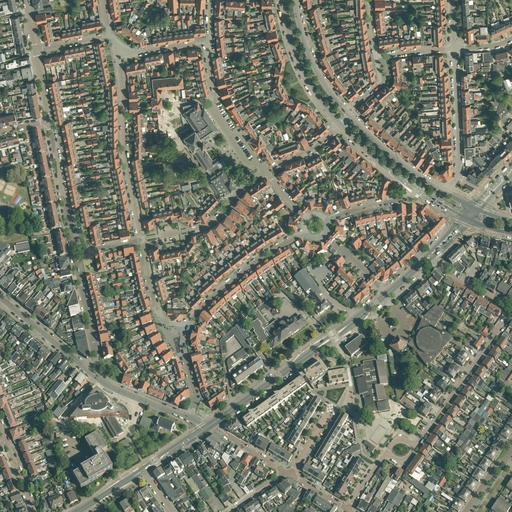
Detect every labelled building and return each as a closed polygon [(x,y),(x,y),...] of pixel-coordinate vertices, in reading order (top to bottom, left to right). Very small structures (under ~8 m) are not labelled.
[(6,14),(8,14),(13,12),(12,9),(17,8),(15,2),(3,5),(3,8),(6,7),(7,10),(6,10),(6,14)] [(310,14),(312,19),(322,16),(321,13),(324,12),(323,10),(310,14)] [(9,17),(10,24),(13,24),(19,22),(18,16),(12,17),(11,14),(5,16),(2,16),(3,19),(5,18),(9,17)] [(508,30),(504,19),(502,16),(500,17),(503,24),(500,25),(503,32),(508,30)] [(322,26),(320,21),(313,23),(314,28),(315,28),(317,27),(318,30),(325,28),(325,26),(322,26)] [(494,23),(495,27),(498,34),(503,32),(500,25),(499,21),(494,23)] [(114,23),(115,26),(114,26),(114,27),(115,31),(115,32),(116,32),(121,31),(122,32),(126,26),(125,26),(126,24),(124,23),(123,25),(122,24),(117,25),(116,23),(114,23)] [(488,31),(488,34),(489,34),(489,39),(489,38),(493,36),(493,37),(498,34),(495,27),(494,23),(493,23),(491,24),(493,28),(488,31)] [(130,29),(126,26),(122,32),(125,34),(130,38),(135,29),(134,28),(133,28),(134,25),(132,24),(130,29)] [(135,29),(130,38),(132,39),(135,41),(139,35),(135,33),(138,29),(137,28),(135,29)] [(325,29),(323,30),(318,31),(319,34),(317,34),(316,35),(318,39),(325,37),(324,32),(326,32),(325,29)] [(414,31),(414,35),(414,38),(415,46),(420,46),(424,45),(423,41),(420,41),(419,36),(417,37),(416,31),(414,31)] [(139,35),(135,41),(136,42),(138,47),(139,48),(143,47),(144,46),(147,45),(146,41),(143,41),(143,38),(142,37),(143,35),(141,34),(140,36),(139,35)] [(318,39),(319,44),(329,41),(328,38),(331,37),(331,35),(325,37),(318,39)] [(266,48),(267,50),(280,46),(278,41),(268,44),(269,47),(266,48)] [(320,48),(322,53),(329,51),(332,50),(331,47),(334,47),(333,45),(320,48)] [(274,52),(271,53),(272,56),(270,57),(270,59),(272,58),(275,57),(283,54),(281,50),(274,52)] [(502,65),(505,65),(502,52),(496,54),(498,62),(501,61),(502,65)] [(466,64),(477,63),(477,53),(473,53),(465,53),(466,57),(466,63),(466,64)] [(278,64),(281,64),(281,65),(284,66),(284,65),(285,61),(284,59),(283,54),(275,57),(272,58),(274,62),(278,61),(279,61),(278,64)] [(325,54),(319,58),(321,62),(333,56),(332,54),(326,57),(325,54)] [(25,62),(30,61),(29,56),(18,58),(18,59),(13,60),(14,62),(8,63),(9,64),(4,65),(5,69),(25,65),(25,62)] [(321,62),(323,67),(330,63),(329,61),(334,58),(333,56),(321,62)] [(466,70),(468,70),(478,69),(478,71),(490,70),(490,62),(486,62),(483,62),(477,63),(466,64),(466,70)] [(325,72),(326,71),(337,65),(336,63),(331,66),(330,63),(323,67),(325,72)] [(278,64),(278,65),(278,67),(273,66),(273,70),(283,73),(284,69),(283,69),(284,66),(281,65),(281,64),(278,64)] [(32,70),(31,65),(21,67),(22,69),(13,71),(13,74),(32,70)] [(326,71),(328,76),(335,73),(333,70),(338,67),(337,65),(326,71)] [(33,77),(32,70),(13,74),(5,76),(6,80),(5,80),(7,86),(15,84),(14,76),(23,75),(23,76),(28,75),(29,78),(33,77)] [(283,73),(273,70),(272,70),(271,75),(276,76),(275,79),(278,79),(278,78),(281,79),(282,76),(283,73)] [(332,82),(343,74),(342,72),(337,75),(335,73),(329,78),(332,82)] [(335,86),(341,81),(344,80),(342,77),(344,76),(343,74),(332,82),(335,86)] [(394,78),(393,81),(400,84),(402,79),(399,78),(399,74),(394,75),(394,78)] [(183,87),(182,76),(152,79),(154,98),(151,98),(152,111),(158,111),(158,106),(162,106),(161,99),(160,99),(160,91),(162,91),(162,89),(183,87)] [(281,79),(278,78),(278,79),(275,79),(275,83),(275,84),(272,85),(274,89),(275,89),(282,85),(281,82),(281,80),(281,79)] [(503,80),(505,86),(506,88),(508,90),(511,86),(511,84),(509,78),(503,80)] [(15,86),(16,89),(35,85),(34,80),(27,81),(27,84),(15,86)] [(343,84),(341,81),(335,86),(338,90),(349,82),(348,80),(343,84)] [(462,87),(467,87),(467,89),(478,88),(478,86),(468,86),(468,83),(469,83),(469,80),(462,81),(462,87)] [(398,89),(400,84),(393,81),(391,85),(389,87),(393,92),(398,88),(398,89)] [(338,90),(341,94),(347,89),(346,87),(350,84),(349,82),(338,90)] [(348,97),(360,86),(358,84),(354,88),(353,87),(345,93),(348,97)] [(219,89),(221,94),(228,91),(228,89),(233,88),(232,85),(219,89)] [(271,94),(272,96),(284,89),(282,85),(275,89),(274,89),(273,90),(274,92),(271,94)] [(383,89),(392,99),(393,98),(391,95),(393,94),(386,85),(383,89)] [(361,88),(360,86),(348,97),(351,100),(353,98),(354,98),(356,96),(359,93),(357,91),(361,88)] [(273,98),(276,96),(277,98),(279,97),(286,94),(284,89),(272,96),(273,98)] [(390,100),(392,99),(383,89),(379,92),(386,100),(388,98),(390,100)] [(228,91),(221,94),(222,98),(230,95),(235,93),(234,91),(231,92),(230,90),(228,91)] [(384,101),(386,100),(379,92),(376,95),(380,101),(381,101),(384,105),(386,104),(384,101)] [(288,96),(286,94),(279,97),(281,102),(284,100),(284,101),(288,103),(289,100),(290,101),(291,98),(290,97),(288,96)] [(291,104),(290,106),(289,108),(293,110),(297,100),(294,99),(291,98),(290,101),(289,100),(288,103),(291,104)] [(302,109),(303,106),(302,106),(303,103),(300,102),(301,101),(297,100),(293,110),(297,112),(299,108),(301,109),(302,109)] [(358,108),(361,111),(372,101),(371,100),(367,103),(365,101),(362,104),(360,106),(358,108)] [(374,103),(372,101),(361,111),(364,115),(373,107),(372,105),(374,103)] [(489,102),(489,105),(493,105),(494,110),(498,110),(500,102),(501,101),(495,102),(489,102)] [(206,111),(204,107),(201,109),(199,106),(200,106),(197,102),(194,105),(192,107),(192,106),(190,104),(183,106),(184,112),(183,112),(184,114),(185,119),(187,118),(192,125),(204,143),(207,140),(206,138),(219,129),(215,123),(213,121),(206,111)] [(496,115),(501,119),(504,116),(509,111),(500,102),(498,110),(496,115)] [(303,103),(302,106),(303,106),(302,109),(305,110),(305,111),(303,112),(306,116),(313,110),(310,107),(309,107),(308,105),(304,104),(303,103)] [(235,106),(233,107),(228,110),(231,114),(242,107),(241,105),(236,108),(235,106)] [(242,107),(231,114),(233,118),(240,114),(239,111),(243,109),(242,107)] [(310,119),(316,114),(313,110),(306,116),(303,119),(304,121),(306,119),(307,121),(310,119)] [(368,113),(363,119),(366,122),(376,113),(374,111),(370,115),(368,113)] [(240,114),(233,118),(235,121),(236,122),(247,115),(246,113),(245,114),(242,116),(240,114)] [(366,122),(370,126),(375,120),(373,118),(377,114),(376,113),(366,122)] [(316,114),(310,119),(307,121),(309,123),(307,124),(309,126),(319,117),(316,114)] [(238,126),(245,122),(247,120),(246,118),(248,117),(247,115),(236,122),(238,126)] [(511,123),(511,124),(504,116),(501,119),(506,124),(508,126),(511,130),(511,123)] [(242,127),(244,129),(251,125),(249,123),(254,119),(253,117),(242,125),(242,127)] [(310,128),(312,126),(313,128),(316,126),(322,121),(319,117),(309,126),(310,128)] [(370,126),(373,129),(383,119),(381,118),(377,122),(375,120),(370,126)] [(373,129),(377,133),(383,127),(381,125),(384,121),(383,119),(373,129)] [(273,132),(273,131),(277,129),(271,120),(258,129),(258,128),(255,131),(250,134),(253,138),(251,140),(254,145),(265,137),(269,134),(270,134),(273,132)] [(323,122),(317,127),(316,129),(317,131),(313,135),(314,136),(326,125),(323,122)] [(206,170),(219,161),(217,157),(212,160),(202,144),(204,143),(192,125),(182,132),(180,133),(181,137),(183,137),(184,137),(192,150),(192,151),(193,155),(195,154),(197,157),(196,157),(196,158),(197,161),(200,161),(201,163),(201,164),(202,168),(204,167),(206,170)] [(257,127),(254,129),(251,125),(244,129),(246,132),(247,133),(249,132),(250,134),(255,131),(258,128),(257,127)] [(329,129),(326,125),(314,136),(316,138),(320,134),(322,136),(325,133),(327,131),(329,129)] [(378,133),(382,137),(391,127),(389,125),(385,129),(383,128),(378,133)] [(134,135),(136,135),(142,134),(144,134),(144,131),(142,131),(142,127),(134,127),(134,135)] [(385,140),(391,134),(389,133),(392,128),(391,127),(382,137),(385,140)] [(506,158),(511,151),(511,150),(496,134),(491,129),(490,133),(494,137),(489,141),(496,148),(506,158)] [(309,145),(304,136),(303,133),(300,134),(300,132),(298,133),(305,147),(309,145)] [(389,144),(390,143),(398,134),(396,132),(393,136),(391,134),(385,140),(389,144)] [(496,134),(511,150),(511,141),(507,136),(505,138),(498,132),(496,134)] [(301,149),(305,147),(298,133),(296,134),(298,139),(296,140),(301,149)] [(268,150),(269,149),(271,148),(275,145),(275,141),(266,147),(265,145),(266,144),(263,141),(271,136),(270,134),(269,134),(265,137),(254,145),(257,150),(260,148),(263,153),(268,150)] [(400,135),(398,134),(390,143),(393,147),(398,141),(400,139),(398,137),(400,135)] [(471,135),(464,135),(465,145),(471,144),(471,146),(475,146),(474,140),(471,140),(471,135)] [(326,149),(327,151),(339,140),(336,137),(334,139),(333,138),(331,140),(332,141),(329,143),(330,145),(326,149)] [(295,140),(293,141),(292,138),(290,139),(294,151),(299,149),(297,143),(295,140)] [(394,148),(398,151),(406,140),(405,139),(403,141),(401,139),(394,148)] [(342,143),(339,140),(327,151),(329,152),(333,149),(335,150),(342,143)] [(406,140),(398,151),(402,154),(408,145),(406,144),(408,141),(406,140)] [(283,141),(281,142),(285,154),(289,153),(286,143),(284,144),(283,141)] [(339,155),(340,154),(349,145),(346,141),(340,147),(342,149),(337,154),(339,155)] [(345,156),(347,154),(353,148),(349,145),(340,154),(339,155),(341,157),(341,156),(343,154),(345,156)] [(402,154),(405,157),(414,146),(412,145),(411,147),(408,145),(402,154)] [(414,146),(405,157),(409,160),(416,151),(414,150),(416,148),(414,146)] [(488,175),(497,167),(491,161),(485,156),(484,154),(481,157),(479,155),(480,155),(480,154),(478,154),(478,151),(475,151),(475,146),(465,147),(465,158),(471,157),(471,158),(475,161),(480,167),(488,175)] [(346,162),(347,161),(356,152),(353,148),(347,154),(349,156),(345,161),(346,162)] [(491,161),(497,167),(506,158),(496,148),(493,150),(492,149),(491,150),(494,153),(493,154),(491,152),(488,155),(486,153),(485,154),(486,155),(485,156),(491,161)] [(411,161),(414,163),(424,151),(422,149),(419,154),(417,153),(411,161)] [(425,149),(424,151),(414,163),(418,166),(424,158),(422,157),(427,150),(425,149)] [(262,157),(264,160),(272,155),(268,150),(263,153),(264,155),(262,156),(262,157)] [(360,155),(356,152),(347,161),(346,162),(348,164),(349,163),(352,159),(355,161),(360,155)] [(268,164),(274,160),(272,155),(264,160),(266,163),(268,163),(268,164)] [(419,167),(423,169),(432,157),(430,155),(427,160),(425,159),(419,167)] [(355,170),(356,169),(364,159),(361,156),(356,162),(358,163),(353,169),(355,170)] [(434,158),(432,157),(423,169),(427,172),(432,164),(430,163),(434,158)] [(315,158),(311,160),(314,166),(317,165),(318,168),(320,167),(315,158)] [(361,167),(363,168),(368,162),(364,159),(356,169),(355,170),(357,172),(361,167)] [(445,168),(442,170),(447,178),(452,175),(451,174),(452,174),(452,165),(451,159),(441,160),(442,164),(445,163),(445,168)] [(296,168),(299,167),(300,170),(302,170),(299,160),(294,162),(296,168)] [(314,166),(311,160),(306,162),(310,169),(312,167),(314,170),(316,169),(314,166)] [(223,166),(219,161),(206,170),(210,175),(206,178),(219,197),(223,194),(223,195),(230,191),(237,187),(230,177),(223,166)] [(362,177),(363,176),(372,166),(368,162),(363,168),(365,170),(361,175),(362,177)] [(290,174),(293,173),(289,163),(284,165),(287,172),(289,171),(290,174)] [(372,166),(363,176),(362,177),(364,178),(369,173),(371,175),(376,169),(372,166)] [(484,180),(488,175),(480,167),(479,168),(476,170),(475,169),(474,169),(475,171),(478,174),(476,176),(483,179),(484,180)] [(435,169),(431,175),(440,181),(441,181),(447,178),(442,170),(439,172),(435,169)] [(479,184),(484,180),(483,179),(476,176),(478,174),(475,171),(474,169),(473,169),(469,173),(467,178),(479,184)] [(284,170),(281,172),(285,179),(289,177),(284,170)] [(281,182),(285,179),(281,172),(277,175),(281,182)] [(260,181),(264,188),(266,190),(270,187),(271,186),(270,184),(267,179),(265,180),(264,178),(260,181)] [(380,182),(379,185),(386,187),(388,183),(380,181),(380,180),(375,179),(374,179),(374,181),(380,182)] [(267,192),(266,190),(264,188),(260,181),(256,184),(260,191),(263,189),(266,193),(267,192)] [(256,184),(252,187),(260,198),(261,196),(258,192),(260,191),(256,184)] [(289,192),(292,196),(303,186),(302,184),(300,186),(298,184),(289,192)] [(292,196),(295,199),(302,192),(301,190),(304,187),(303,186),(292,196)] [(258,199),(260,198),(252,187),(248,189),(253,196),(255,194),(258,199)] [(343,190),(341,191),(346,205),(350,203),(347,194),(345,195),(343,190)] [(246,191),(243,194),(254,205),(256,203),(252,200),(254,198),(246,191)] [(243,194),(240,197),(247,204),(249,203),(253,206),(254,205),(243,194)] [(208,197),(210,199),(215,204),(219,200),(213,195),(212,197),(209,195),(208,197)] [(270,209),(282,200),(279,196),(271,202),(273,204),(269,207),(270,209)] [(314,198),(310,199),(311,207),(315,206),(318,206),(318,202),(315,202),(314,198)] [(206,199),(204,200),(206,203),(212,208),(215,204),(210,199),(208,201),(206,199)] [(239,199),(236,203),(248,212),(249,210),(245,207),(247,205),(239,199)] [(311,207),(310,199),(305,200),(306,204),(302,207),(301,208),(300,209),(301,209),(299,210),(302,213),(305,210),(308,207),(311,207)] [(321,207),(325,208),(327,201),(323,199),(322,203),(318,202),(318,206),(321,207)] [(212,208),(206,203),(204,200),(202,202),(205,205),(203,207),(208,211),(212,208)] [(285,203),(282,200),(270,209),(271,211),(275,207),(277,209),(285,203)] [(333,211),(331,206),(332,203),(327,201),(325,208),(328,210),(329,213),(333,211)] [(236,203),(233,206),(241,212),(243,210),(247,214),(248,212),(236,203)] [(181,218),(185,221),(189,214),(190,214),(192,210),(193,209),(191,208),(192,207),(191,204),(187,205),(189,209),(190,208),(191,209),(188,213),(185,211),(181,218)] [(15,213),(14,212),(10,211),(9,213),(4,211),(5,209),(0,206),(0,223),(5,225),(4,228),(8,229),(9,229),(10,225),(7,224),(9,221),(11,222),(15,213)] [(176,215),(176,212),(173,212),(171,206),(169,206),(170,210),(167,210),(168,217),(176,215)] [(421,206),(417,206),(417,214),(418,214),(417,215),(422,219),(423,218),(424,219),(426,218),(434,225),(433,226),(434,227),(436,225),(436,224),(437,224),(436,223),(438,220),(428,211),(429,210),(424,206),(423,208),(421,206)] [(159,219),(168,217),(167,210),(164,211),(164,207),(159,208),(160,212),(162,211),(163,214),(158,215),(159,219)] [(232,208),(229,211),(242,220),(243,218),(239,215),(240,213),(232,208)] [(154,220),(159,219),(158,215),(163,214),(162,211),(160,212),(155,212),(154,209),(152,210),(154,220)] [(180,211),(176,212),(176,215),(181,218),(185,211),(181,209),(180,211)] [(297,212),(296,213),(293,217),(290,216),(289,221),(296,222),(297,218),(301,215),(302,213),(299,210),(298,212),(297,212)] [(241,221),(242,220),(229,211),(227,215),(235,221),(237,219),(241,221)] [(193,217),(190,214),(189,214),(185,221),(189,223),(189,225),(193,225),(192,218),(193,217)] [(226,216),(223,219),(235,229),(236,228),(232,224),(234,222),(226,216)] [(235,229),(223,219),(220,222),(228,229),(229,227),(233,231),(235,229)] [(436,225),(434,227),(428,233),(426,235),(431,239),(439,231),(445,224),(440,220),(439,220),(438,220),(436,223),(437,224),(436,224),(436,225)] [(292,226),(294,230),(297,229),(296,226),(296,222),(289,221),(288,226),(292,226)] [(340,226),(338,222),(338,221),(335,223),(336,226),(336,230),(343,231),(344,226),(340,226)] [(277,227),(275,223),(274,222),(272,223),(279,234),(283,232),(279,225),(277,227)] [(226,233),(220,223),(216,225),(224,238),(225,237),(224,234),(226,233)] [(270,228),(271,230),(275,237),(279,234),(272,223),(270,224),(272,226),(270,228)] [(212,228),(217,236),(218,238),(220,237),(222,239),(224,238),(216,225),(212,228)] [(269,231),(266,227),(264,228),(271,239),(275,237),(271,230),(269,231)] [(215,237),(211,228),(207,230),(213,244),(215,243),(213,238),(215,237)] [(271,239),(264,228),(262,229),(265,233),(263,235),(267,241),(271,239)] [(213,244),(207,230),(203,232),(207,241),(209,240),(211,245),(213,244)] [(331,237),(330,239),(332,242),(334,240),(335,239),(336,239),(339,235),(343,236),(343,231),(336,230),(335,234),(333,236),(332,237),(331,237)] [(429,240),(429,239),(424,234),(422,236),(418,232),(417,234),(426,244),(427,243),(426,243),(429,240)] [(254,234),(255,235),(262,246),(263,245),(262,245),(266,242),(261,236),(260,234),(257,235),(256,233),(254,234)] [(192,237),(189,241),(196,246),(196,245),(198,242),(196,241),(195,234),(191,235),(192,237)] [(258,248),(262,246),(255,235),(254,234),(252,235),(256,240),(253,242),(258,248)] [(423,247),(426,244),(417,234),(415,235),(419,239),(417,241),(423,247)] [(254,251),(258,248),(253,242),(251,243),(248,238),(246,240),(254,251)] [(350,244),(353,247),(358,241),(355,238),(354,239),(352,241),(350,244)] [(479,247),(480,243),(480,241),(477,240),(476,242),(475,241),(474,242),(471,238),(470,238),(469,238),(468,239),(469,240),(468,241),(468,240),(466,242),(466,243),(465,244),(463,246),(465,248),(467,250),(471,246),(473,248),(478,249),(479,247)] [(300,249),(304,251),(307,244),(304,242),(303,239),(299,241),(301,246),(300,249)] [(331,243),(332,242),(330,239),(328,241),(327,241),(327,242),(324,245),(321,245),(322,253),(327,252),(326,249),(330,245),(330,244),(331,244),(331,243)] [(365,250),(374,241),(372,239),(369,243),(367,241),(362,247),(365,250)] [(420,250),(423,247),(417,241),(415,242),(411,239),(410,240),(420,250)] [(499,260),(499,258),(500,255),(500,253),(499,253),(500,248),(501,247),(500,247),(500,246),(501,246),(500,246),(501,244),(500,244),(501,243),(498,242),(498,241),(497,241),(497,240),(496,240),(495,239),(495,240),(494,240),(494,241),(493,241),(493,243),(492,250),(496,251),(496,252),(497,252),(495,259),(499,260)] [(245,241),(248,245),(245,247),(250,253),(253,251),(254,251),(246,240),(245,241)] [(420,250),(410,240),(408,241),(412,245),(410,247),(414,252),(415,253),(419,250),(419,251),(420,250)] [(478,249),(478,251),(484,252),(483,256),(486,257),(488,251),(488,250),(490,245),(490,242),(489,241),(489,242),(488,242),(488,241),(486,241),(487,240),(484,240),(483,240),(482,241),(482,243),(482,244),(481,248),(479,247),(478,249)] [(189,241),(186,245),(193,250),(195,251),(197,249),(199,250),(201,249),(196,245),(196,246),(189,241)] [(353,247),(356,250),(359,248),(361,246),(361,245),(362,244),(358,241),(353,247)] [(375,242),(374,241),(365,250),(368,254),(374,247),(372,246),(375,242)] [(0,268),(0,267),(0,265),(2,263),(5,265),(10,259),(7,256),(10,251),(8,249),(10,247),(7,244),(1,251),(2,252),(0,254),(0,268)] [(311,245),(307,244),(304,251),(309,253),(310,249),(314,250),(314,246),(311,245)] [(506,259),(507,254),(509,245),(506,244),(506,245),(503,244),(502,249),(501,255),(500,255),(499,258),(503,259),(503,258),(506,259)] [(190,254),(193,250),(186,245),(183,249),(180,250),(181,253),(188,252),(190,254)] [(237,247),(237,248),(245,257),(249,254),(244,248),(242,250),(238,245),(237,247)] [(317,246),(314,246),(314,250),(317,250),(317,254),(322,253),(321,245),(317,246)] [(283,250),(283,251),(290,262),(291,261),(294,259),(291,255),(294,253),(290,246),(287,248),(287,249),(284,251),(283,250)] [(376,246),(374,247),(368,254),(372,257),(381,247),(379,246),(378,247),(376,246)] [(456,251),(465,260),(467,262),(469,261),(466,258),(464,256),(463,256),(462,255),(466,252),(461,246),(456,251)] [(241,260),(245,257),(237,248),(237,247),(235,248),(239,252),(236,254),(241,260)] [(381,247),(372,257),(373,257),(376,260),(381,254),(379,252),(382,249),(381,247)] [(408,247),(406,249),(404,247),(403,249),(412,257),(415,254),(408,247)] [(408,261),(412,257),(403,249),(401,250),(403,252),(401,254),(403,255),(408,261)] [(237,263),(241,260),(236,254),(234,255),(231,251),(229,252),(230,253),(237,263)] [(290,263),(290,262),(283,251),(279,253),(283,260),(285,259),(288,264),(290,263)] [(456,251),(452,255),(457,261),(461,257),(462,258),(461,259),(463,261),(468,266),(469,264),(467,262),(465,260),(456,251)] [(237,263),(230,253),(229,252),(228,254),(231,258),(229,260),(234,266),(237,263)] [(285,263),(283,260),(279,253),(275,256),(282,268),(284,267),(282,264),(285,263)] [(396,255),(405,264),(408,261),(403,255),(401,257),(397,254),(396,255)] [(394,260),(401,268),(405,264),(396,255),(394,257),(396,258),(394,260)] [(461,265),(457,261),(452,255),(447,259),(452,265),(453,265),(455,266),(455,268),(462,272),(465,269),(461,265)] [(53,265),(53,268),(70,264),(68,256),(56,259),(57,262),(59,261),(60,263),(53,265)] [(274,256),(275,257),(271,259),(275,265),(278,264),(281,269),(282,268),(275,256),(274,256)] [(333,263),(336,266),(341,259),(338,256),(336,259),(335,259),(333,261),(334,262),(333,263)] [(225,263),(222,259),(222,258),(220,260),(221,260),(229,271),(229,270),(232,267),(227,261),(225,263)] [(345,262),(341,259),(336,266),(339,269),(340,268),(343,266),(342,265),(345,262)] [(384,282),(393,275),(387,268),(385,266),(379,259),(373,264),(373,265),(369,268),(375,276),(374,276),(373,277),(371,278),(374,282),(376,281),(377,281),(376,281),(377,280),(378,279),(380,278),(382,279),(381,280),(382,282),(384,282)] [(229,271),(221,260),(220,260),(219,261),(222,265),(220,267),(226,273),(229,271)] [(266,263),(273,273),(274,274),(275,272),(272,268),(274,266),(270,260),(266,263)] [(387,261),(395,271),(399,268),(394,262),(392,264),(389,260),(387,261)] [(396,272),(395,271),(387,261),(386,263),(387,264),(385,266),(387,268),(393,275),(396,272)] [(262,266),(266,272),(268,274),(270,272),(272,275),(274,274),(273,273),(266,263),(262,266)] [(222,276),(226,273),(220,267),(218,269),(214,264),(213,266),(222,276)] [(211,267),(212,268),(215,271),(213,273),(217,279),(221,276),(221,277),(222,276),(213,266),(211,267)] [(262,266),(258,268),(265,278),(266,279),(267,278),(264,274),(266,272),(262,266)] [(266,279),(265,278),(258,268),(254,271),(259,277),(261,276),(266,283),(268,282),(266,279)] [(12,270),(13,271),(16,273),(13,276),(12,276),(2,288),(3,289),(5,291),(5,290),(6,291),(12,284),(10,282),(14,277),(19,271),(16,269),(12,270)] [(334,280),(336,282),(336,281),(345,272),(345,271),(345,272),(341,269),(336,275),(338,276),(334,280)] [(297,282),(307,274),(303,270),(294,278),(297,282)] [(429,281),(433,285),(437,281),(439,283),(441,280),(443,283),(449,286),(451,287),(454,282),(447,277),(446,279),(445,278),(444,278),(443,277),(439,273),(438,271),(436,270),(431,275),(433,277),(429,281)] [(488,274),(483,271),(478,279),(483,282),(484,281),(485,280),(487,282),(487,283),(494,272),(491,270),(488,274)] [(2,287),(2,288),(12,276),(13,276),(16,273),(13,271),(6,279),(4,278),(0,282),(0,286),(1,288),(2,287)] [(59,286),(61,285),(60,279),(68,277),(68,276),(72,276),(71,271),(61,273),(61,275),(55,276),(55,279),(45,281),(45,284),(50,283),(53,283),(55,287),(59,286)] [(248,275),(257,285),(257,286),(259,284),(255,280),(258,278),(253,272),(249,275),(249,274),(248,275)] [(349,275),(345,272),(336,281),(336,282),(337,283),(339,281),(341,283),(343,281),(349,275)] [(206,273),(205,274),(205,275),(213,284),(217,281),(212,275),(210,277),(207,274),(206,273)] [(205,275),(205,274),(203,276),(207,280),(204,281),(210,287),(213,284),(205,275)] [(307,274),(297,282),(306,294),(307,294),(309,297),(309,296),(313,302),(312,303),(313,305),(315,303),(317,306),(315,308),(318,310),(316,312),(318,314),(320,313),(329,307),(324,301),(323,302),(319,296),(322,294),(307,274)] [(256,287),(257,286),(257,285),(248,275),(245,278),(250,284),(252,283),(256,287)] [(343,288),(352,278),(349,275),(343,281),(345,283),(341,287),(343,288)] [(485,287),(490,290),(494,283),(492,282),(496,277),(493,275),(485,287)] [(15,298),(16,297),(24,286),(29,280),(27,278),(24,280),(11,295),(12,296),(12,297),(14,298),(15,298)] [(250,284),(245,278),(241,280),(250,292),(251,290),(248,286),(250,284)] [(344,290),(345,289),(348,286),(350,288),(355,282),(352,279),(353,278),(352,278),(343,288),(344,290)] [(361,287),(368,296),(372,292),(373,290),(372,289),(370,289),(369,287),(372,285),(373,284),(374,282),(371,278),(370,280),(369,280),(369,281),(368,281),(366,283),(364,281),(360,284),(359,285),(361,287)] [(501,294),(506,286),(505,285),(508,279),(507,278),(507,279),(505,279),(498,291),(499,292),(501,294)] [(10,294),(11,295),(24,280),(22,279),(15,287),(13,285),(7,292),(8,292),(7,293),(9,294),(10,294)] [(202,283),(200,280),(199,279),(197,280),(198,281),(206,290),(210,287),(204,281),(202,283)] [(490,290),(494,293),(502,281),(500,279),(498,282),(496,281),(494,283),(490,290)] [(198,281),(197,280),(196,282),(198,284),(196,286),(202,293),(206,290),(198,281)] [(252,294),(250,292),(241,280),(240,281),(241,282),(238,284),(242,290),(245,289),(250,296),(252,294)] [(424,281),(419,286),(425,292),(428,289),(429,289),(428,290),(431,293),(433,291),(434,293),(437,291),(432,286),(430,288),(424,281)] [(511,281),(508,288),(506,286),(501,294),(504,296),(504,295),(506,296),(511,286),(511,281)] [(67,286),(66,282),(61,285),(59,286),(55,287),(53,289),(54,290),(60,288),(60,290),(61,294),(64,293),(67,293),(70,293),(70,292),(72,291),(71,285),(67,286)] [(359,285),(357,282),(355,284),(360,290),(358,292),(364,299),(368,296),(361,287),(359,285)] [(453,293),(452,295),(450,298),(452,299),(460,286),(455,283),(452,287),(455,289),(453,292),(453,293)] [(240,300),(241,298),(243,297),(239,293),(241,291),(236,285),(229,291),(232,294),(235,291),(238,294),(236,296),(240,300)] [(23,305),(29,299),(27,297),(32,292),(36,287),(34,286),(30,291),(20,302),(21,304),(23,305)] [(428,295),(425,292),(419,286),(415,290),(420,296),(422,299),(425,296),(426,297),(428,295)] [(462,294),(465,289),(460,286),(452,299),(451,301),(453,302),(456,297),(458,294),(461,296),(462,294)] [(360,302),(364,299),(358,292),(356,293),(353,290),(354,289),(353,287),(351,290),(359,301),(360,302)] [(22,292),(17,298),(16,299),(17,300),(16,300),(18,302),(18,301),(20,302),(30,291),(28,289),(24,294),(22,292)] [(191,291),(200,300),(203,296),(198,291),(196,293),(192,289),(191,291)] [(71,298),(68,307),(70,306),(78,304),(75,290),(74,291),(72,296),(71,298)] [(351,298),(356,304),(359,301),(351,290),(344,296),(347,299),(351,295),(352,296),(351,298)] [(461,307),(463,308),(472,293),(467,290),(463,297),(466,299),(461,307)] [(189,295),(191,298),(197,303),(200,300),(191,291),(189,292),(190,293),(189,295)] [(225,295),(233,304),(234,305),(235,303),(232,299),(236,296),(238,294),(235,291),(232,294),(229,291),(225,295)] [(29,310),(39,297),(42,294),(40,292),(33,301),(31,299),(25,307),(25,308),(26,309),(27,309),(29,310)] [(40,301),(46,293),(44,292),(42,294),(39,297),(29,310),(30,311),(30,312),(31,313),(32,312),(32,313),(38,306),(38,307),(42,303),(40,301)] [(418,298),(413,292),(408,296),(415,304),(417,307),(419,308),(421,306),(418,303),(417,303),(416,301),(415,300),(418,298)] [(133,301),(134,301),(147,297),(147,296),(146,297),(145,293),(137,295),(138,298),(133,300),(133,301)] [(477,296),(472,293),(463,308),(465,310),(469,302),(472,304),(477,296)] [(193,307),(197,303),(191,298),(189,295),(187,294),(186,296),(188,298),(186,300),(193,307)] [(183,314),(185,314),(186,309),(182,309),(183,302),(180,301),(180,300),(182,298),(178,295),(177,301),(177,306),(177,308),(176,317),(182,318),(183,314)] [(232,306),(234,305),(233,304),(225,295),(222,298),(227,303),(229,302),(232,306)] [(412,307),(415,304),(408,296),(403,300),(408,306),(405,308),(406,308),(411,314),(412,313),(414,316),(417,313),(412,307)] [(478,311),(484,301),(479,297),(473,307),(476,308),(471,315),(474,317),(477,313),(478,311)] [(216,301),(225,311),(226,311),(228,310),(226,308),(228,306),(221,298),(217,301),(216,301)] [(136,310),(150,306),(148,301),(140,304),(141,307),(135,308),(136,310)] [(216,301),(213,304),(219,311),(221,309),(225,313),(226,311),(225,311),(216,301)] [(424,303),(430,310),(433,308),(430,305),(426,301),(424,303)] [(489,304),(484,301),(478,311),(477,313),(478,314),(479,313),(483,315),(485,311),(489,304)] [(34,315),(36,317),(36,316),(38,318),(44,311),(41,308),(44,306),(45,305),(42,303),(38,307),(39,308),(35,313),(34,314),(34,315)] [(430,310),(424,303),(422,305),(429,312),(430,310)] [(78,304),(70,306),(68,307),(66,309),(69,308),(69,311),(71,317),(81,315),(78,304)] [(170,317),(176,317),(177,308),(171,308),(171,304),(168,304),(167,308),(166,309),(166,311),(167,312),(167,313),(170,313),(170,317)] [(213,304),(210,308),(219,318),(221,316),(217,312),(219,311),(213,304)] [(484,316),(489,319),(491,316),(492,314),(496,308),(491,305),(487,311),(484,316)] [(419,329),(418,328),(412,340),(411,341),(408,345),(407,345),(407,346),(413,350),(427,367),(442,350),(454,337),(434,328),(444,311),(435,306),(423,317),(417,313),(414,316),(417,318),(418,316),(423,321),(419,329)] [(210,309),(207,312),(212,317),(214,315),(218,319),(219,318),(210,308),(209,308),(210,309)] [(496,308),(492,314),(494,315),(495,314),(500,318),(502,314),(500,313),(501,311),(496,308)] [(42,321),(43,320),(48,315),(51,312),(48,310),(46,312),(44,311),(38,318),(40,319),(39,319),(41,321),(42,321)] [(268,351),(272,348),(273,349),(306,325),(300,316),(285,327),(283,324),(279,326),(276,321),(267,328),(266,326),(268,324),(267,323),(266,323),(257,311),(253,314),(258,320),(250,325),(254,331),(253,332),(258,338),(257,339),(261,345),(262,344),(268,351)] [(209,322),(212,326),(213,327),(215,325),(210,321),(212,319),(205,312),(202,315),(209,322)] [(46,324),(47,326),(56,315),(55,313),(50,318),(49,317),(44,323),(45,324),(46,324)] [(135,321),(135,323),(136,323),(150,317),(148,313),(139,317),(140,319),(135,321)] [(51,329),(52,327),(56,323),(54,321),(58,316),(56,315),(47,326),(49,327),(49,328),(50,328),(51,328),(51,329)] [(199,319),(203,323),(201,325),(204,328),(204,327),(206,329),(208,327),(206,325),(209,322),(202,315),(199,319)] [(0,334),(2,331),(11,321),(9,320),(9,319),(8,318),(7,318),(6,318),(1,325),(3,326),(0,329),(0,334)] [(0,334),(2,336),(5,333),(7,330),(9,332),(15,325),(14,324),(14,323),(13,322),(12,323),(11,321),(2,331),(0,334)] [(455,328),(459,331),(460,332),(465,325),(460,321),(455,328)] [(144,330),(140,332),(139,332),(140,334),(141,333),(154,327),(152,323),(143,327),(144,330)] [(235,327),(241,334),(242,336),(244,339),(245,341),(246,342),(247,341),(253,348),(252,349),(256,354),(257,352),(254,348),(257,345),(252,338),(241,323),(235,327)] [(204,328),(201,325),(198,328),(195,327),(194,332),(202,334),(202,330),(203,331),(205,331),(206,329),(204,328)] [(480,333),(486,338),(489,334),(486,332),(489,328),(485,325),(480,333)] [(9,339),(11,341),(20,329),(19,328),(19,327),(18,327),(17,327),(17,326),(11,333),(9,335),(11,337),(9,339)] [(154,327),(141,333),(140,334),(141,336),(142,335),(146,333),(147,335),(156,331),(154,327)] [(235,327),(231,331),(235,335),(236,338),(241,334),(235,327)] [(20,329),(11,341),(8,345),(9,346),(13,342),(17,337),(19,339),(24,332),(23,332),(23,331),(22,330),(20,329)] [(215,342),(219,343),(219,342),(219,341),(216,340),(201,337),(202,334),(194,332),(192,331),(191,336),(207,340),(215,342)] [(15,350),(17,351),(29,337),(25,333),(20,340),(22,342),(15,350)] [(145,344),(159,336),(157,333),(148,338),(149,340),(144,342),(145,344)] [(345,348),(351,357),(355,354),(357,357),(364,351),(365,353),(369,350),(369,349),(375,344),(371,339),(372,339),(368,333),(362,337),(361,336),(345,348)] [(500,340),(499,341),(506,346),(507,345),(510,346),(511,344),(506,341),(507,340),(509,337),(504,333),(501,337),(502,337),(501,338),(500,339),(500,340)] [(161,340),(159,336),(145,344),(147,347),(148,346),(147,345),(151,343),(153,345),(161,340)] [(190,342),(192,342),(199,344),(200,341),(207,342),(207,343),(215,345),(220,346),(219,343),(215,342),(207,340),(191,336),(190,342)] [(473,340),(471,338),(468,336),(467,338),(472,341),(474,343),(472,346),(466,342),(464,345),(473,350),(474,348),(477,350),(481,345),(473,340)] [(476,339),(474,338),(472,336),(471,338),(473,340),(481,345),(484,340),(479,337),(477,340),(476,339)] [(24,350),(27,347),(33,340),(33,339),(31,337),(30,337),(29,337),(17,351),(13,356),(11,359),(15,363),(20,356),(25,350),(24,350)] [(397,338),(389,348),(400,356),(400,355),(402,357),(405,353),(403,351),(407,345),(397,338)] [(24,352),(26,354),(28,356),(38,344),(37,343),(37,342),(36,341),(35,341),(34,341),(29,347),(31,349),(29,351),(26,349),(24,352)] [(87,359),(90,357),(89,356),(88,347),(87,347),(87,344),(86,341),(69,344),(71,346),(76,344),(77,349),(76,350),(87,359)] [(509,349),(506,346),(499,341),(498,343),(497,343),(496,344),(496,345),(504,351),(505,350),(507,352),(509,349)] [(162,342),(154,347),(152,349),(153,351),(151,352),(153,353),(164,345),(162,342)] [(192,342),(191,347),(194,347),(195,352),(199,351),(199,350),(201,349),(202,347),(200,347),(199,347),(199,344),(192,342)] [(248,353),(250,351),(252,350),(247,343),(242,346),(244,348),(248,353)] [(39,345),(38,344),(28,356),(30,358),(34,352),(36,354),(42,347),(41,346),(40,345),(39,345)] [(167,349),(164,345),(153,353),(154,355),(158,353),(159,355),(167,349)] [(493,350),(492,351),(499,356),(501,353),(500,353),(501,352),(495,347),(494,348),(493,349),(493,350)] [(43,348),(42,350),(38,355),(39,356),(35,361),(37,363),(47,351),(46,350),(45,349),(44,349),(43,348)] [(159,363),(171,354),(168,350),(160,356),(162,358),(158,361),(159,363)] [(190,355),(191,360),(201,357),(200,353),(202,352),(201,350),(199,351),(195,352),(196,354),(190,355)] [(48,352),(47,351),(37,363),(39,365),(40,363),(43,365),(46,362),(45,361),(51,354),(50,354),(50,353),(49,352),(48,352)] [(505,360),(499,356),(492,351),(491,353),(490,353),(489,354),(489,355),(496,360),(497,358),(503,363),(505,360)] [(117,362),(125,356),(128,355),(127,353),(124,355),(123,352),(121,353),(115,357),(117,361),(116,362),(117,362)] [(458,356),(465,361),(468,357),(461,352),(458,356)] [(50,361),(46,365),(44,368),(46,370),(48,367),(58,356),(54,353),(48,360),(50,361)] [(173,357),(171,354),(159,363),(160,364),(164,361),(166,363),(173,357)] [(201,357),(191,360),(193,364),(202,362),(201,359),(207,357),(207,355),(201,357)] [(449,356),(447,358),(453,362),(454,360),(462,366),(465,361),(458,356),(456,355),(453,359),(449,356)] [(48,367),(46,370),(48,371),(52,367),(51,367),(53,364),(55,366),(61,358),(58,356),(48,367)] [(119,366),(128,360),(125,356),(117,362),(119,366)] [(486,360),(485,361),(495,368),(496,369),(497,369),(495,368),(497,366),(493,364),(494,363),(493,362),(494,361),(488,357),(487,358),(486,358),(486,359),(486,360)] [(119,366),(122,370),(130,364),(129,362),(132,360),(131,358),(128,360),(119,366)] [(258,359),(252,363),(258,370),(263,367),(258,359)] [(53,377),(55,375),(66,362),(62,360),(56,367),(58,369),(56,371),(55,370),(51,375),(53,377)] [(384,361),(376,363),(376,360),(364,362),(364,365),(361,365),(361,368),(354,369),(355,377),(358,377),(359,379),(357,379),(360,395),(364,394),(365,398),(364,399),(366,410),(367,414),(375,413),(375,412),(378,412),(386,410),(389,410),(387,400),(386,400),(383,385),(388,384),(387,377),(384,361)] [(168,369),(169,369),(181,365),(179,361),(172,363),(172,366),(167,367),(168,369)] [(258,370),(252,363),(251,361),(246,365),(247,367),(252,374),(258,370)] [(484,363),(483,363),(482,364),(482,365),(488,370),(489,368),(492,371),(495,368),(485,361),(484,363)] [(55,375),(53,377),(52,379),(53,381),(57,376),(61,371),(63,373),(69,365),(66,362),(55,375)] [(327,387),(330,387),(330,385),(349,381),(347,369),(347,368),(327,371),(326,366),(324,367),(321,363),(320,362),(318,363),(305,373),(303,374),(305,378),(306,380),(307,380),(308,382),(314,390),(315,389),(314,386),(313,384),(328,373),(329,381),(326,381),(326,384),(327,387)] [(133,368),(130,364),(122,370),(123,370),(125,373),(132,369),(133,368)] [(446,367),(449,369),(456,374),(459,370),(452,365),(451,366),(449,365),(448,366),(446,367)] [(194,370),(196,374),(203,373),(202,370),(207,369),(208,368),(207,366),(194,370)] [(242,371),(247,378),(252,374),(247,367),(242,371)] [(436,370),(438,371),(443,375),(445,373),(444,371),(440,368),(438,367),(436,370)] [(479,369),(478,371),(485,376),(487,378),(490,374),(480,367),(480,368),(479,368),(479,369)] [(78,373),(74,369),(69,376),(71,377),(67,382),(69,383),(78,373)] [(456,374),(449,369),(446,374),(453,379),(456,374)] [(499,372),(503,374),(508,378),(508,377),(511,373),(511,372),(511,373),(506,369),(504,372),(501,370),(499,372)] [(170,378),(171,378),(183,375),(182,370),(174,372),(175,375),(170,376),(170,378)] [(242,382),(247,378),(242,371),(237,375),(242,382)] [(483,378),(485,376),(478,371),(477,372),(476,372),(475,374),(475,375),(485,382),(486,380),(483,378)] [(36,374),(31,379),(35,382),(39,378),(36,374)] [(74,388),(83,377),(79,374),(74,380),(76,382),(72,386),(74,388)] [(503,374),(499,379),(504,383),(505,381),(508,378),(503,374)] [(237,385),(242,382),(237,375),(232,378),(230,380),(231,386),(235,383),(237,385)] [(197,379),(198,384),(206,382),(205,379),(210,378),(210,376),(197,379)] [(298,390),(302,388),(302,387),(305,385),(306,385),(303,380),(300,376),(299,377),(274,395),(273,396),(249,413),(247,414),(248,414),(241,419),(246,426),(247,427),(251,425),(255,422),(258,419),(262,417),(265,414),(269,411),(273,409),(276,406),(280,403),(284,401),(287,398),(291,395),(295,393),(298,390)] [(87,380),(83,377),(74,388),(76,389),(80,385),(81,387),(87,380)] [(443,377),(442,378),(439,382),(447,387),(450,382),(443,377)] [(472,379),(471,381),(478,386),(480,383),(479,382),(480,381),(474,377),(473,377),(472,377),(472,379)] [(496,384),(501,387),(504,383),(499,379),(498,379),(497,381),(498,381),(496,384)] [(58,396),(67,386),(59,380),(51,390),(53,391),(49,396),(55,401),(59,397),(58,396)] [(211,380),(210,380),(206,382),(198,384),(199,388),(207,387),(206,384),(212,382),(211,380)] [(430,395),(437,400),(441,395),(435,391),(429,387),(431,385),(429,384),(425,381),(424,381),(423,383),(423,384),(426,385),(428,387),(425,391),(428,393),(430,395)] [(476,389),(476,388),(480,391),(482,389),(478,386),(471,381),(470,382),(469,382),(468,383),(468,384),(468,385),(474,389),(475,388),(476,389)] [(507,389),(510,385),(505,381),(502,386),(507,389)] [(443,391),(447,387),(439,382),(437,386),(436,386),(437,387),(439,388),(443,391)] [(501,387),(496,384),(493,389),(497,393),(501,387)] [(152,396),(155,390),(156,388),(151,386),(148,394),(152,396)] [(183,400),(186,397),(181,391),(182,391),(178,387),(178,386),(176,388),(180,392),(177,394),(183,400)] [(189,396),(187,388),(183,389),(180,386),(178,387),(182,391),(181,391),(186,397),(189,396)] [(465,389),(464,390),(471,395),(473,392),(472,392),(473,391),(467,386),(466,387),(465,388),(465,389)] [(160,391),(160,390),(156,388),(155,390),(152,396),(157,398),(160,391)] [(226,397),(225,396),(220,388),(217,390),(216,389),(215,390),(222,401),(223,400),(222,400),(226,397)] [(92,394),(90,397),(81,408),(80,408),(74,416),(70,420),(76,420),(102,418),(114,438),(119,438),(119,437),(118,436),(124,433),(114,417),(116,417),(128,421),(128,420),(128,419),(129,418),(129,417),(129,415),(128,414),(128,413),(128,412),(127,411),(127,410),(126,409),(125,408),(124,407),(123,406),(122,406),(121,405),(120,405),(118,404),(117,404),(116,404),(118,401),(113,399),(112,403),(96,390),(92,394)] [(160,391),(157,398),(162,400),(165,392),(160,390),(160,391)] [(218,403),(222,401),(215,390),(213,391),(216,395),(213,396),(218,403)] [(471,396),(471,395),(464,390),(463,392),(462,391),(461,393),(461,394),(467,399),(468,398),(469,398),(473,401),(475,398),(471,396)] [(437,400),(430,395),(428,393),(425,391),(424,393),(425,395),(424,397),(427,399),(434,404),(437,400)] [(179,403),(183,400),(177,394),(175,397),(172,393),(171,392),(169,394),(170,395),(174,398),(179,403)] [(422,398),(416,394),(414,392),(412,395),(419,400),(420,401),(422,398)] [(209,394),(207,395),(215,406),(218,403),(213,396),(211,398),(209,394)] [(486,399),(487,400),(491,403),(494,398),(489,394),(486,399)] [(5,400),(8,398),(10,398),(9,395),(7,396),(0,399),(0,404),(6,402),(5,400)] [(174,398),(170,395),(168,397),(171,401),(170,404),(178,407),(179,403),(174,398)] [(214,406),(215,406),(207,395),(205,396),(208,400),(206,402),(210,408),(214,406)] [(457,400),(464,405),(468,408),(469,406),(466,403),(467,403),(465,402),(466,400),(460,396),(459,397),(458,398),(457,400)] [(319,400),(316,398),(314,397),(311,402),(318,406),(321,401),(319,400)] [(78,404),(75,402),(74,400),(61,409),(59,407),(52,415),(54,417),(55,416),(58,419),(61,416),(64,419),(78,404)] [(455,401),(454,403),(454,404),(460,408),(461,407),(462,408),(462,407),(466,410),(468,408),(464,405),(457,400),(456,401),(455,401)] [(315,411),(318,406),(311,402),(308,407),(315,411)] [(497,405),(492,402),(489,407),(494,410),(497,405)] [(405,406),(413,411),(414,409),(408,404),(407,403),(405,406)] [(424,403),(421,408),(428,413),(431,408),(424,403)] [(15,404),(13,405),(11,406),(3,409),(5,414),(12,411),(11,408),(16,407),(15,404)] [(480,409),(484,413),(488,408),(483,404),(480,409)] [(451,408),(450,410),(457,415),(459,412),(458,411),(459,410),(453,406),(452,406),(452,407),(451,408)] [(312,416),(315,411),(308,407),(305,412),(312,416)] [(425,417),(428,413),(421,408),(420,407),(418,410),(419,410),(418,412),(425,417)] [(488,407),(485,412),(490,415),(493,410),(488,407)] [(484,413),(480,409),(476,414),(481,417),(484,413)] [(448,411),(447,413),(447,414),(453,418),(454,419),(457,415),(450,410),(449,411),(448,411)] [(300,416),(302,417),(309,421),(312,416),(305,412),(303,411),(300,416)] [(498,413),(501,415),(505,418),(511,422),(511,417),(511,419),(499,411),(498,413)] [(481,417),(486,420),(490,415),(485,412),(481,417)] [(6,418),(8,423),(16,420),(15,418),(20,416),(19,414),(6,418)] [(341,414),(338,419),(345,423),(346,420),(350,423),(351,421),(351,420),(341,414)] [(476,414),(472,418),(477,422),(480,417),(476,414)] [(511,422),(505,418),(501,415),(499,418),(508,423),(507,425),(511,428),(511,422)] [(139,425),(149,429),(151,429),(158,432),(160,428),(171,433),(172,430),(173,430),(175,427),(173,427),(175,424),(160,418),(159,420),(158,420),(157,423),(157,424),(152,422),(152,420),(143,416),(139,425)] [(306,426),(309,421),(302,417),(300,416),(297,421),(299,422),(306,426)] [(444,418),(443,420),(450,425),(452,422),(451,421),(452,420),(446,416),(445,416),(444,416),(444,418)] [(486,421),(486,420),(481,417),(478,422),(483,426),(486,421)] [(231,422),(237,430),(239,429),(241,432),(243,430),(235,419),(231,422)] [(338,419),(335,424),(342,428),(346,430),(348,428),(343,425),(345,423),(338,419)] [(442,421),(441,421),(440,422),(440,423),(440,424),(446,428),(447,427),(448,428),(449,428),(453,430),(455,428),(450,425),(443,420),(442,421)] [(239,437),(240,436),(240,435),(235,432),(235,431),(237,430),(231,422),(225,426),(225,429),(239,437)] [(306,426),(299,422),(296,427),(303,431),(306,426)] [(502,427),(500,426),(494,422),(492,422),(491,423),(496,427),(509,436),(510,434),(511,434),(511,432),(511,431),(503,425),(502,427)] [(333,428),(339,432),(343,435),(346,430),(342,428),(335,424),(333,428)] [(437,428),(436,429),(443,434),(444,433),(445,433),(447,431),(445,430),(439,425),(438,426),(437,427),(437,428)] [(300,436),(303,431),(296,427),(293,432),(300,436)] [(508,437),(509,436),(496,427),(495,429),(497,430),(502,433),(500,436),(506,440),(507,439),(508,438),(508,437)] [(343,435),(339,432),(333,428),(330,433),(340,439),(343,435)] [(434,431),(433,432),(433,433),(445,442),(447,438),(443,434),(436,429),(435,431),(434,431)] [(480,433),(474,429),(471,434),(478,439),(479,437),(478,436),(480,433)] [(16,444),(26,440),(27,439),(46,432),(45,430),(39,432),(38,432),(26,437),(25,436),(21,438),(20,435),(26,433),(25,431),(23,431),(11,436),(13,441),(14,441),(15,440),(16,444)] [(466,430),(463,435),(468,438),(470,434),(471,433),(467,430),(466,430)] [(300,436),(293,432),(292,434),(290,433),(289,435),(297,441),(300,436)] [(73,476),(79,486),(81,489),(81,488),(96,479),(97,480),(97,479),(96,478),(111,469),(112,470),(110,466),(105,457),(104,457),(102,453),(107,449),(98,433),(85,441),(98,462),(73,476)] [(260,448),(265,440),(266,438),(261,435),(262,435),(260,433),(259,434),(256,438),(259,440),(255,445),(260,448)] [(340,439),(330,433),(327,438),(333,442),(337,444),(340,439)] [(495,442),(503,447),(505,444),(504,443),(505,441),(493,433),(492,435),(497,439),(495,442)] [(464,443),(467,439),(468,438),(463,435),(462,434),(458,439),(459,440),(464,443)] [(470,434),(468,438),(467,439),(471,442),(473,439),(474,440),(476,438),(470,434)] [(216,435),(214,436),(206,441),(211,444),(210,446),(222,454),(229,443),(216,435)] [(294,446),(297,441),(289,435),(288,436),(286,438),(287,439),(286,441),(294,446)] [(430,437),(429,439),(436,444),(440,448),(443,444),(438,440),(438,439),(432,435),(431,436),(430,437)] [(327,438),(324,443),(330,447),(333,442),(327,438)] [(440,448),(436,444),(429,439),(428,440),(427,441),(426,442),(426,443),(432,447),(433,446),(434,447),(441,452),(443,450),(440,448)] [(467,439),(464,443),(463,444),(469,448),(472,443),(471,442),(467,439)] [(268,445),(271,447),(272,444),(274,442),(271,440),(270,443),(265,440),(260,448),(265,451),(268,445)] [(501,450),(503,447),(495,442),(494,445),(488,441),(486,440),(485,442),(487,443),(499,451),(500,449),(501,450)] [(36,443),(33,444),(20,449),(21,451),(20,452),(21,453),(22,454),(28,451),(28,450),(31,449),(30,447),(37,445),(36,443)] [(330,447),(324,443),(321,448),(327,452),(330,447)] [(230,444),(222,458),(225,463),(230,456),(239,461),(244,452),(230,444)] [(273,454),(277,447),(272,444),(271,447),(268,451),(273,454)] [(463,444),(461,448),(460,450),(465,453),(467,454),(470,448),(469,448),(463,444)] [(209,454),(202,445),(197,448),(202,456),(205,454),(207,457),(208,457),(209,459),(214,467),(217,465),(209,454)] [(376,448),(371,445),(369,448),(367,450),(372,453),(376,448)] [(423,447),(422,449),(429,454),(430,452),(431,453),(432,450),(431,449),(425,445),(424,446),(423,447)] [(488,446),(486,448),(481,445),(480,447),(495,457),(496,455),(497,455),(497,453),(498,453),(488,446)] [(277,447),(273,454),(278,457),(282,450),(279,448),(277,447)] [(495,457),(480,447),(479,447),(477,449),(483,453),(483,452),(483,453),(482,455),(486,457),(492,461),(493,461),(494,459),(495,457)] [(321,448),(318,453),(324,457),(327,452),(321,448)] [(429,454),(422,449),(421,450),(420,450),(419,452),(419,453),(425,457),(426,456),(427,457),(429,454)] [(455,458),(457,454),(458,453),(453,449),(450,454),(455,458)] [(287,453),(282,450),(278,457),(283,460),(287,453)] [(458,453),(457,454),(462,458),(465,453),(460,450),(458,453)] [(204,463),(197,452),(195,453),(195,452),(192,454),(192,455),(197,464),(200,462),(202,465),(204,463)] [(287,453),(283,460),(288,463),(292,456),(287,453)] [(321,462),(324,457),(318,453),(315,458),(321,462)] [(202,479),(196,469),(193,466),(196,464),(194,462),(188,454),(184,456),(200,481),(202,479)] [(247,467),(253,458),(246,454),(240,463),(247,467)] [(453,460),(454,459),(454,458),(448,454),(445,459),(451,463),(453,460)] [(457,454),(455,458),(454,458),(454,459),(459,462),(462,458),(457,454)] [(38,455),(37,455),(24,461),(25,463),(25,465),(26,465),(29,464),(31,464),(33,463),(36,462),(35,459),(37,458),(40,457),(39,455),(38,455)] [(416,457),(415,459),(422,464),(425,467),(428,462),(418,455),(417,455),(416,457)] [(472,457),(478,460),(488,467),(491,463),(485,459),(483,461),(474,455),(472,457)] [(189,474),(191,478),(199,491),(206,502),(212,498),(205,488),(201,482),(200,481),(184,456),(179,459),(185,467),(185,469),(189,474)] [(350,461),(352,463),(360,467),(361,464),(363,466),(365,463),(356,458),(353,456),(350,461)] [(255,468),(259,462),(255,459),(248,471),(250,472),(253,467),(255,468)] [(422,464),(415,459),(414,460),(413,460),(412,461),(412,462),(412,463),(418,467),(419,466),(420,467),(422,464)] [(178,460),(174,463),(184,478),(194,494),(199,491),(191,478),(188,480),(186,476),(183,473),(185,471),(183,468),(178,460)] [(485,472),(488,467),(478,460),(476,462),(480,465),(479,467),(485,472)] [(236,470),(240,464),(235,461),(230,465),(236,470)] [(7,465),(6,463),(0,465),(0,471),(8,468),(8,467),(9,467),(8,465),(7,465)] [(184,478),(174,463),(169,467),(175,474),(177,477),(179,475),(181,479),(184,478)] [(346,466),(359,473),(360,471),(358,470),(360,467),(352,463),(353,463),(351,466),(348,464),(346,466)] [(422,472),(418,469),(417,469),(418,468),(411,463),(411,464),(410,464),(409,465),(409,466),(408,467),(420,476),(422,472)] [(359,473),(346,466),(344,464),(342,467),(345,468),(349,470),(347,473),(354,477),(355,474),(357,476),(359,473)] [(447,467),(442,464),(438,468),(444,472),(447,467)] [(454,471),(456,468),(450,464),(447,469),(451,472),(454,475),(456,472),(454,471)] [(307,474),(311,468),(306,465),(302,471),(307,474)] [(254,474),(260,477),(264,469),(259,466),(254,474)] [(471,471),(481,478),(484,474),(478,469),(476,471),(468,466),(467,468),(471,471)] [(42,467),(29,472),(30,474),(29,475),(30,476),(31,476),(31,477),(38,474),(37,471),(43,469),(42,467)] [(181,487),(172,473),(168,467),(163,470),(167,477),(170,480),(171,479),(172,481),(171,482),(177,490),(181,487)] [(408,475),(413,479),(419,483),(422,480),(420,479),(421,477),(420,476),(408,467),(407,469),(406,470),(406,471),(405,471),(409,474),(408,475)] [(307,474),(312,477),(316,471),(311,468),(307,474)] [(162,471),(160,469),(153,474),(154,475),(157,479),(159,482),(169,497),(171,500),(173,502),(175,501),(179,498),(186,494),(182,487),(181,487),(177,490),(174,492),(170,486),(171,485),(168,481),(162,471)] [(269,473),(264,469),(260,477),(265,480),(269,473)] [(317,480),(321,473),(322,472),(317,469),(316,471),(312,477),(317,480)] [(385,473),(379,469),(375,474),(380,477),(383,473),(384,474),(385,473)] [(399,469),(394,476),(392,479),(394,480),(396,482),(403,472),(403,471),(401,470),(399,469)] [(0,478),(11,474),(10,472),(11,472),(10,470),(9,470),(3,472),(4,475),(0,476),(0,478)] [(478,482),(481,478),(471,471),(469,473),(474,476),(472,478),(478,482)] [(321,473),(317,480),(322,483),(326,477),(321,473)] [(352,480),(354,477),(347,473),(345,476),(340,473),(339,475),(353,483),(354,481),(352,480)] [(341,483),(348,487),(349,484),(351,485),(353,483),(339,475),(338,477),(341,479),(340,482),(341,483)] [(29,481),(31,485),(35,484),(43,481),(42,479),(41,476),(29,481)] [(460,478),(464,481),(474,488),(477,484),(471,480),(470,482),(462,476),(460,478)] [(227,481),(224,477),(217,481),(227,495),(231,492),(231,490),(233,489),(227,481)] [(380,488),(380,489),(384,491),(389,494),(392,490),(394,486),(397,482),(387,477),(380,488)] [(423,486),(419,483),(413,479),(410,483),(414,486),(424,494),(428,490),(426,489),(423,486)] [(298,485),(289,480),(287,480),(286,481),(292,488),(300,493),(301,491),(299,489),(298,489),(296,488),(298,485)] [(15,484),(15,483),(15,482),(14,481),(11,482),(7,483),(8,486),(2,489),(2,491),(16,486),(15,484)] [(286,481),(281,484),(288,491),(297,499),(301,494),(300,493),(292,488),(286,481)] [(472,492),(474,488),(464,481),(461,485),(465,488),(472,492)] [(346,489),(348,487),(341,483),(339,486),(337,484),(336,486),(347,493),(348,491),(346,489)] [(432,485),(430,483),(426,489),(428,490),(431,492),(435,487),(432,485)] [(70,505),(74,503),(68,490),(68,489),(69,488),(68,484),(66,485),(67,486),(64,488),(67,493),(65,494),(63,490),(62,491),(62,495),(63,501),(67,499),(70,505)] [(289,507),(297,499),(288,491),(281,484),(277,487),(281,490),(279,492),(282,496),(284,499),(285,497),(283,495),(284,494),(285,495),(286,493),(291,497),(286,502),(288,505),(289,507)] [(334,495),(339,498),(341,496),(342,497),(343,494),(345,495),(347,493),(336,486),(335,488),(337,490),(335,493),(336,493),(334,495)] [(386,511),(389,508),(392,504),(398,493),(400,489),(398,488),(394,486),(392,490),(389,494),(386,500),(389,502),(383,511),(386,511)] [(54,498),(58,507),(61,506),(63,505),(62,502),(62,501),(60,496),(62,495),(62,491),(61,491),(61,487),(58,488),(58,489),(55,490),(58,497),(54,498)] [(455,487),(454,489),(455,490),(468,498),(469,496),(470,496),(470,494),(464,490),(460,487),(459,489),(457,488),(455,487)] [(150,500),(153,498),(146,488),(139,493),(144,499),(147,496),(150,500)] [(273,489),(272,491),(279,502),(281,501),(278,496),(280,494),(275,488),(274,488),(273,489)] [(68,490),(74,503),(78,501),(74,492),(72,493),(70,489),(68,490)] [(380,489),(375,497),(379,500),(382,495),(384,491),(380,489)] [(389,508),(386,511),(389,511),(391,510),(394,505),(397,507),(404,497),(403,497),(406,493),(400,489),(398,493),(392,504),(389,508)] [(466,500),(468,498),(455,490),(453,492),(460,496),(459,498),(465,502),(466,501),(466,500)] [(279,502),(272,491),(270,492),(269,492),(268,492),(268,493),(267,493),(272,500),(274,498),(277,504),(279,502)] [(314,494),(308,491),(301,503),(304,504),(306,500),(309,502),(309,503),(311,505),(316,496),(314,494)] [(7,496),(8,500),(11,499),(12,503),(16,501),(21,499),(19,492),(16,493),(9,496),(9,495),(7,496)] [(55,508),(58,507),(54,498),(52,492),(48,494),(51,500),(48,501),(52,509),(52,510),(55,509),(55,508)] [(147,508),(139,496),(138,493),(133,496),(138,503),(139,502),(145,510),(147,508)] [(358,506),(356,509),(360,511),(365,503),(370,495),(368,493),(363,501),(361,500),(358,506)] [(365,503),(360,511),(361,511),(365,511),(370,505),(367,504),(373,494),(371,493),(370,495),(365,503)] [(177,504),(181,501),(182,500),(187,496),(186,494),(179,498),(175,501),(177,504)] [(272,504),(270,501),(271,500),(266,494),(265,494),(264,495),(263,496),(269,507),(272,511),(275,511),(271,505),(272,504)] [(411,503),(413,499),(407,495),(405,500),(405,501),(410,504),(411,503)] [(445,495),(443,497),(449,500),(450,501),(461,508),(462,506),(463,506),(464,505),(464,504),(458,500),(455,498),(454,500),(452,499),(445,495)] [(269,511),(272,511),(269,507),(263,496),(261,498),(260,497),(259,498),(259,499),(263,505),(265,504),(267,508),(269,511)] [(41,511),(46,511),(48,511),(49,511),(47,508),(46,505),(46,504),(46,503),(48,502),(45,497),(44,497),(41,498),(42,501),(38,503),(41,511)] [(317,497),(312,505),(324,511),(338,511),(337,510),(336,510),(337,509),(317,497)] [(370,505),(366,511),(371,511),(379,500),(375,497),(373,500),(375,501),(372,506),(370,505)] [(26,509),(21,499),(16,501),(18,505),(18,504),(21,511),(26,511),(26,509)] [(120,505),(121,507),(124,511),(130,511),(134,510),(127,500),(120,505)] [(256,500),(252,503),(257,511),(259,511),(261,510),(260,507),(256,500)] [(379,500),(371,511),(377,511),(378,511),(376,509),(378,507),(380,504),(381,504),(382,502),(379,500)] [(449,500),(447,503),(450,505),(449,506),(452,508),(457,511),(459,511),(460,511),(460,510),(461,508),(450,501),(449,500)] [(501,509),(504,504),(498,500),(494,505),(501,509)] [(156,502),(153,504),(156,508),(152,510),(153,511),(152,511),(162,511),(163,511),(156,502)] [(501,509),(505,511),(507,511),(510,508),(508,507),(509,505),(505,502),(504,504),(501,509)] [(254,511),(257,511),(252,503),(247,506),(251,511),(252,511),(254,511)]
